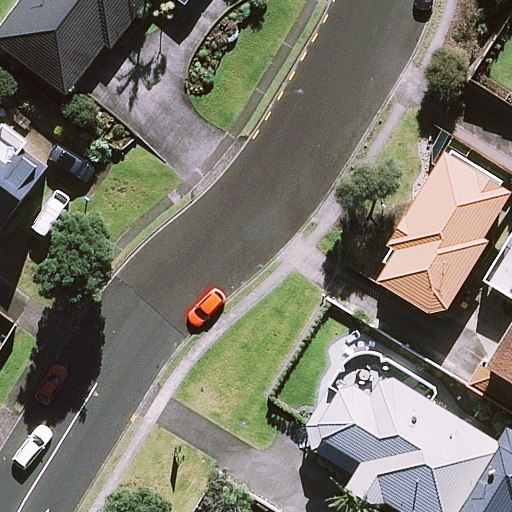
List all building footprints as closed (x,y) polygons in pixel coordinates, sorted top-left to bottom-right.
[(25,0),(0,34),(0,39),(70,92),(109,40),(115,45),(148,0),(186,0),(189,2),(190,0),(25,0)] [(10,119),(7,123),(0,117),(0,228),(53,158),(36,145),(39,142),(10,119)] [(511,192),(511,182),(447,147),(378,274),(447,312),(511,192)] [(511,259),(497,284),(511,293),(511,326),(491,359),(511,372),(511,259)] [(511,511),(511,423),(510,422),(501,436),(366,352),(320,426),(368,455),(353,479),(385,499),(389,492),(421,511),(511,511)]
